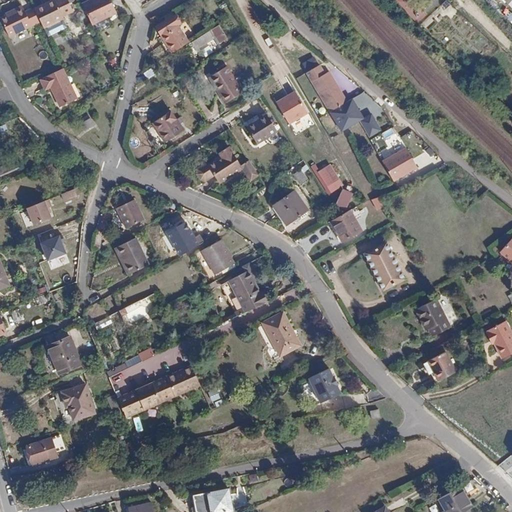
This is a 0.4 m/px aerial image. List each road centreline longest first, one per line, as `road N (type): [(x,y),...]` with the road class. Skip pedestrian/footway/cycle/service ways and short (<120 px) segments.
road 1 (residential): [(48,511),(397,435),(426,421)]
road 2 (residential): [(426,421),(347,343),(295,258),(152,180)]
road 3 (residential): [(274,0),(511,199)]
road 4 (residential): [(0,347),(80,315),(109,165)]
road 5 (unknown): [(316,282),(123,376)]
road 6 (residential): [(171,0),(142,17),(109,165)]
road 7 (residential): [(109,165),(45,126),(19,102),(0,67)]
